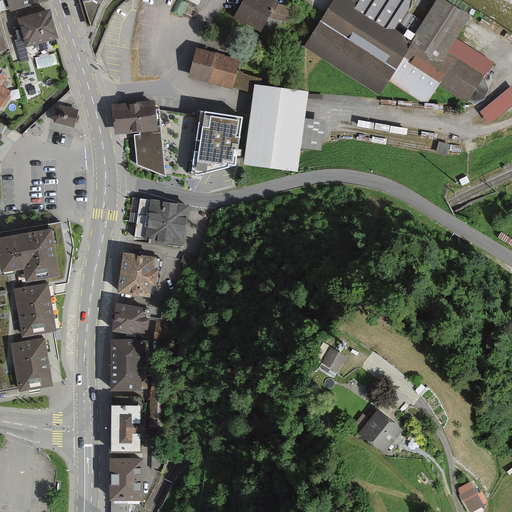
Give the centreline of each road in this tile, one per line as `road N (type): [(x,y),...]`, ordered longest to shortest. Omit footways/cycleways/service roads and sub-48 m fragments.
road 1 (unclassified): [(106,183),(210,201),(299,182),(367,181),(511,258)]
road 2 (primary): [(106,183),(86,331),(87,429)]
road 3 (residential): [(104,157),(26,150),(23,212),(0,223)]
road 4 (primary): [(59,0),(104,157)]
